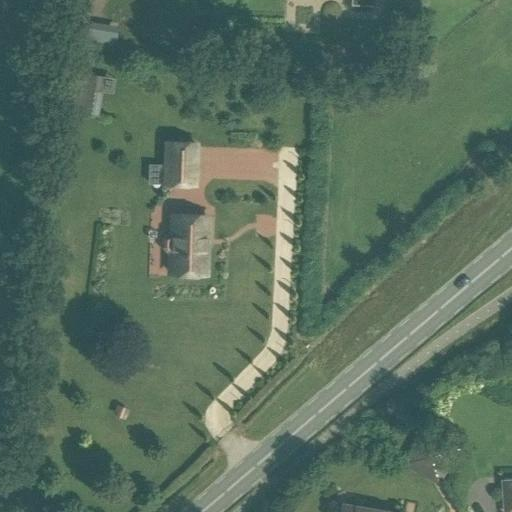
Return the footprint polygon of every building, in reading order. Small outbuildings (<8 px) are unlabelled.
[(81,22),(84,0),(67,0),(65,19),(81,22)] [(118,28),(81,22),(78,39),(114,46),(118,28)] [(101,73),(80,71),(73,112),(95,115),(101,73)] [(168,142),(166,183),(195,184),(197,143),(168,142)] [(165,238),(164,246),(166,249),(170,250),(169,272),(205,274),(207,229),(203,229),(204,217),(171,215),(170,235),(167,235),(165,238)] [(411,315),(451,278),(443,270),(403,306),(411,315)] [(421,431),(402,467),(439,487),(458,451),(421,431)] [(511,481),(503,482),(505,511),(506,511),(511,511),(511,481)]
